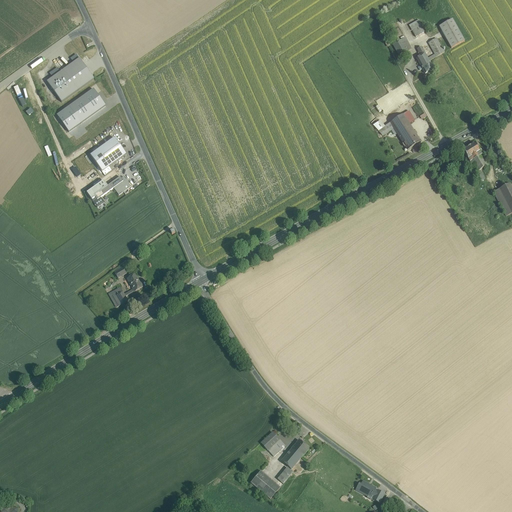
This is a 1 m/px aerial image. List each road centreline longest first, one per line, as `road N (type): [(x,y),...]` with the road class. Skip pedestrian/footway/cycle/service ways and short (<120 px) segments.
road 1 (primary): [(511,109),(201,280)]
road 2 (unclassified): [(201,280),(267,390),(422,511)]
road 3 (tertiary): [(91,27),(201,280)]
road 4 (primary): [(201,280),(10,398)]
